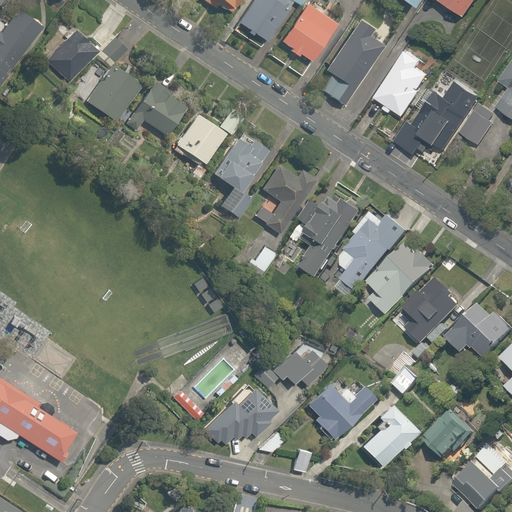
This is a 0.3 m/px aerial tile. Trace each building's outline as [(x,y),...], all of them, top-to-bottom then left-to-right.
[(200,0),(213,8),(215,3),(227,11),(234,0),(200,0)] [(282,0),(244,0),(232,19),(264,40),(288,3),(282,0)] [(284,49),(297,58),(299,55),(308,61),(333,23),(303,3),(278,41),(286,46),(284,49)] [(38,23),(10,7),(0,24),(0,62),(11,69),(38,23)] [(373,41),(377,35),(353,19),(318,70),(324,75),(315,89),(338,105),(379,45),(373,41)] [(95,49),(70,28),(43,59),(69,81),(95,49)] [(401,115),(417,91),(414,89),(425,72),(416,66),(419,62),(400,50),(371,96),(381,103),(378,108),(389,114),(392,109),(401,115)] [(511,57),(498,79),(502,81),(499,85),(506,89),(494,106),(511,117),(511,57)] [(114,119),(139,79),(107,60),(83,100),(114,119)] [(142,121),(163,135),(185,102),(148,77),(120,118),(136,129),(142,121)] [(441,96),(431,89),(423,100),(429,105),(413,127),(407,123),(393,142),(412,155),(422,142),(429,147),(442,130),(449,135),(476,98),(452,81),(441,96)] [(478,145),(492,124),(488,121),(492,115),(474,104),(457,130),(478,145)] [(217,125),(192,108),(171,140),(203,161),(224,130),(230,134),(243,115),(230,106),(217,125)] [(234,216),(246,195),(240,191),(264,150),(234,132),(210,171),(225,180),(215,197),(217,205),(234,216)] [(314,180),(301,172),(299,174),(275,159),(257,187),(278,200),(271,212),(260,205),(253,217),(280,234),(314,180)] [(314,202),(311,200),(299,218),(306,223),(303,228),(307,231),(304,235),(314,241),(299,266),(314,276),(360,205),(333,188),(325,200),(318,196),(314,202)] [(384,218),(370,206),(348,231),(352,235),(334,256),(344,265),(331,281),(349,296),(406,228),(389,213),(384,218)] [(381,293),(372,301),(385,313),(434,260),(407,235),(366,279),(381,293)] [(274,251),(258,241),(247,261),(263,270),(274,251)] [(416,320),(406,331),(419,344),(461,300),(433,273),(402,306),(416,320)] [(198,277),(189,284),(211,312),(220,305),(198,277)] [(457,327),(446,337),(459,350),(466,344),(479,358),(510,328),(481,297),(454,323),(457,327)] [(511,369),(511,375),(502,385),(511,395),(511,342),(499,356),(511,369)] [(69,359),(45,343),(34,359),(57,376),(69,359)] [(293,355),(288,349),(268,364),(267,363),(263,366),(261,363),(250,372),(262,388),(276,377),(277,379),(281,375),(287,382),(296,376),(301,382),(321,366),(305,345),(293,355)] [(380,350),(373,357),(384,368),(391,361),(380,350)] [(74,390),(83,396),(88,389),(107,402),(102,409),(109,414),(128,387),(77,351),(62,371),(79,383),(74,390)] [(200,359),(191,351),(182,362),(190,370),(200,359)] [(419,374),(405,363),(390,382),(403,393),(419,374)] [(0,435),(6,439),(15,437),(17,434),(60,462),(67,452),(63,449),(75,431),(50,415),(53,411),(51,405),(45,402),(40,403),(0,377),(0,435)] [(324,379),(303,402),(315,414),(312,417),(334,439),(375,396),(363,385),(354,394),(344,384),(342,386),(336,381),(332,386),(324,379)] [(235,403),(231,399),(203,429),(216,443),(219,440),(224,444),(232,436),(236,440),(241,434),(244,438),(249,432),(254,436),(269,421),(266,419),(276,409),(252,386),(235,403)] [(179,389),(172,396),(196,420),(203,413),(179,389)] [(382,417),(357,443),(377,462),(413,425),(385,399),(371,412),(376,417),(379,414),(382,417)] [(419,436),(440,457),(450,447),(456,452),(476,432),(450,405),(419,436)] [(281,435),(270,427),(257,447),(271,450),(281,435)] [(511,480),(511,455),(501,444),(488,457),(482,451),(449,483),(476,511),(497,490),(500,493),(511,480)] [(255,511),(258,494),(233,491),(230,511),(255,511)] [(16,511),(0,500),(0,511),(16,511)] [(189,511),(177,500),(165,511),(189,511)]
